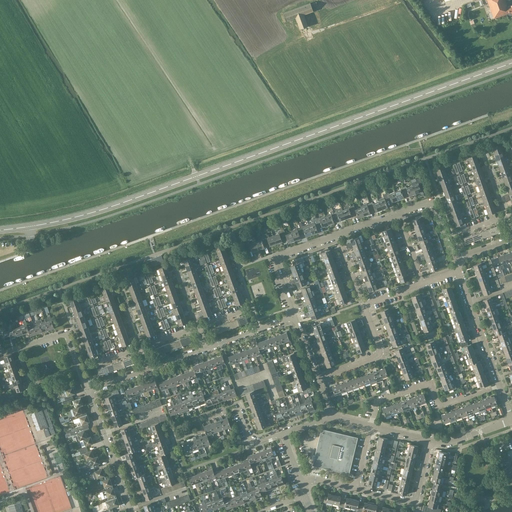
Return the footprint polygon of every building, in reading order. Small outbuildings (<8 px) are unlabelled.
[(511,4),(511,5),(507,6),(506,3),(504,0),(486,0),(493,18),(494,18),(511,12),(511,14),(511,4)] [(310,3),(295,8),(283,13),(286,22),(295,18),(299,29),(308,26),(304,15),(313,12),(310,3)] [(494,155),(502,152),(500,146),(492,149),(494,155)] [(503,154),(502,152),(494,155),(496,160),(504,157),(506,157),(505,154),(503,154)] [(468,158),(470,164),(478,161),(475,155),(468,158)] [(496,160),(498,166),(506,163),(504,157),(496,160)] [(478,161),(470,164),(472,169),(480,166),(478,161)] [(498,166),(500,172),(508,169),(506,163),(498,166)] [(435,169),(437,175),(445,172),(443,166),(435,169)] [(482,172),(480,166),(472,169),(474,175),(482,172)] [(508,169),(500,172),(502,177),(510,174),(508,169)] [(437,175),(439,181),(447,178),(445,172),(437,175)] [(484,178),(482,172),(474,175),(476,180),(484,178)] [(502,177),(504,183),(511,180),(511,179),(510,174),(502,177)] [(416,184),(412,186),(414,194),(420,191),(419,188),(422,187),(419,178),(416,179),(417,181),(415,182),(416,184)] [(447,178),(439,181),(441,186),(449,184),(447,178)] [(484,178),(476,180),(478,186),(486,183),(484,178)] [(478,186),(480,192),(488,189),(486,183),(478,186)] [(441,186),(443,192),(451,189),(449,184),(441,186)] [(405,187),(402,188),(405,193),(407,192),(408,196),(414,194),(412,186),(406,188),(405,187)] [(394,192),(397,200),(403,198),(402,194),(405,193),(402,188),(400,189),(400,190),(394,192)] [(451,189),(443,192),(445,198),(453,195),(451,189)] [(480,192),(482,197),(490,195),(488,189),(480,192)] [(391,202),(397,200),(394,192),(388,194),(388,193),(385,194),(387,199),(390,198),(391,202)] [(384,199),(378,201),(381,209),(387,207),(384,201),(387,199),(385,194),(382,195),(384,199)] [(456,194),(453,195),(445,198),(447,203),(455,201),(458,200),(456,194)] [(482,197),(484,203),(492,200),(490,195),(482,197)] [(492,200),(484,203),(486,209),(494,206),(492,200)] [(369,203),(371,209),(373,208),(375,211),(381,209),(378,201),(372,203),(372,202),(369,203)] [(447,203),(449,209),(457,206),(455,201),(447,203)] [(368,210),(371,209),(369,203),(366,204),(366,203),(360,206),(360,208),(363,216),(364,216),(366,215),(367,215),(367,214),(369,214),(368,210)] [(346,209),(342,210),(345,218),(351,216),(349,213),(352,212),(350,206),(349,204),(345,206),(346,209)] [(350,206),(352,212),(355,211),(357,218),(363,216),(360,208),(355,210),(353,205),(350,206)] [(457,206),(449,209),(451,215),(459,212),(457,206)] [(496,212),(494,206),(486,209),(488,215),(496,212)] [(333,212),(335,218),(338,217),(339,221),(345,218),(342,210),(337,212),(336,211),(333,212)] [(335,218),(333,212),(330,213),(324,215),(328,226),(332,224),(331,224),(334,223),(333,219),(335,218)] [(461,218),(459,212),(451,215),(453,220),(461,218)] [(324,215),(316,219),(318,224),(320,223),(322,227),(324,226),(325,227),(328,227),(328,226),(324,215)] [(406,226),(407,228),(421,223),(419,217),(411,220),(412,223),(409,225),(406,226)] [(463,223),(461,218),(453,220),(455,226),(463,223)] [(315,225),(318,224),(316,219),(313,219),(314,222),(308,224),(312,234),(318,232),(315,225)] [(298,224),(300,228),(302,234),(304,233),(306,236),(312,234),(308,224),(302,226),(301,223),(298,224)] [(421,223),(407,228),(408,230),(414,228),(415,231),(423,228),(421,223)] [(498,226),(489,229),(491,235),(500,231),(498,226)] [(291,231),(291,233),(294,241),(300,239),(299,235),(302,234),(300,228),(297,229),(297,228),(291,231)] [(383,237),(397,232),(396,229),(390,231),(389,228),(381,232),(383,237)] [(411,238),(413,237),(425,233),(423,228),(415,231),(416,233),(411,235),(411,238)] [(489,229),(480,232),(482,238),(491,235),(489,229)] [(284,230),(281,231),(283,237),(286,236),(288,243),(294,241),(291,233),(286,235),(284,230)] [(273,236),(276,244),(281,242),(280,238),(283,237),(281,231),(278,232),(279,234),(273,236)] [(397,232),(383,237),(379,238),(381,243),(385,242),(393,239),(392,236),(398,234),(397,232)] [(474,241),(482,238),(480,232),(472,235),(474,241)] [(263,244),(266,243),(263,235),(262,233),(259,235),(260,238),(259,238),(259,241),(255,242),(258,250),(259,251),(260,251),(262,251),(262,250),(262,249),(264,248),(263,244)] [(418,238),(419,241),(427,238),(425,233),(413,237),(414,240),(418,238)] [(270,246),(276,244),(273,236),(269,237),(268,235),(267,235),(266,234),(263,235),(266,243),(268,242),(270,246)] [(465,244),(474,241),(472,235),(463,238),(465,244)] [(345,245),(346,248),(360,243),(358,237),(350,240),(351,243),(345,245)] [(429,243),(427,238),(419,241),(420,244),(414,246),(415,248),(429,243)] [(387,247),(401,242),(400,239),(394,241),(393,239),(385,242),(387,247)] [(258,250),(255,242),(250,244),(249,243),(246,244),(248,250),(251,249),(252,252),(258,250)] [(402,244),(401,242),(387,247),(388,252),(397,249),(396,246),(402,244)] [(353,248),(354,251),(362,248),(360,243),(346,248),(347,250),(353,248)] [(421,249),(422,251),(431,248),(429,243),(415,248),(416,251),(421,249)] [(215,248),(217,254),(225,251),(223,245),(215,248)] [(362,248),(354,251),(355,253),(349,255),(350,258),(364,252),(362,248)] [(423,254),(417,256),(417,259),(432,253),(431,248),(422,251),(423,254)] [(398,251),(397,249),(388,252),(390,257),(406,251),(405,249),(398,251)] [(321,253),(323,258),(337,253),(336,251),(330,253),(329,250),(321,253)] [(225,251),(217,254),(219,259),(227,257),(225,251)] [(390,257),(392,262),(401,259),(400,256),(406,254),(406,251),(390,257)] [(366,258),(364,252),(350,258),(351,260),(357,258),(358,261),(366,258)] [(325,263),(333,260),(332,258),(338,256),(337,253),(323,258),(325,263)] [(425,259),(426,261),(434,258),(432,253),(417,259),(418,261),(425,259)] [(511,262),(509,253),(503,255),(506,263),(509,261),(511,266),(511,265),(511,262)] [(161,255),(147,260),(149,268),(164,263),(161,255)] [(497,257),(502,269),(504,268),(502,264),(506,263),(503,255),(497,257)] [(183,260),(185,266),(193,263),(191,257),(183,260)] [(229,262),(227,257),(219,259),(221,265),(229,262)] [(285,271),(286,273),(301,268),(299,263),(300,264),(301,264),(302,263),(303,262),(304,261),(303,258),(302,258),(301,257),(292,260),(293,262),(292,262),(293,265),(290,266),(291,269),(285,271)] [(498,266),(499,270),(502,269),(497,257),(491,259),(494,267),(498,266)] [(353,265),(354,268),(368,263),(366,258),(358,261),(358,263),(353,265)] [(423,265),(424,268),(436,263),(434,258),(426,261),(427,264),(423,265)] [(392,262),(394,267),(406,263),(405,260),(401,261),(401,259),(392,262)] [(334,263),(333,260),(325,263),(327,268),(341,263),(340,261),(334,263)] [(231,268),(229,262),(221,265),(223,271),(231,268)] [(473,268),(475,272),(483,269),(481,266),(485,264),(484,262),(480,263),(471,266),(472,268),(473,268)] [(187,271),(196,268),(196,267),(195,268),(193,263),(185,266),(187,271)] [(327,268),(329,273),(337,270),(336,268),(342,266),(341,263),(327,268)] [(360,268),(361,271),(370,268),(368,263),(354,268),(355,270),(360,268)] [(394,267),(396,272),(404,269),(403,267),(407,265),(406,263),(394,267)] [(436,263),(424,268),(421,269),(422,271),(429,269),(430,272),(438,268),(436,263)] [(158,269),(160,275),(168,272),(166,266),(158,269)] [(197,268),(196,268),(187,271),(189,277),(197,274),(195,269),(197,268)] [(231,268),(223,271),(225,276),(233,274),(231,268)] [(301,268),(286,273),(287,276),(293,274),(294,276),(302,273),(302,272),(303,271),(302,268),(301,269),(301,268)] [(370,268),(361,271),(362,273),(356,275),(357,278),(371,273),(370,268)] [(404,269),(396,272),(398,277),(410,273),(409,270),(405,272),(404,269)] [(484,272),(483,269),(475,272),(476,275),(475,276),(476,278),(485,275),(488,273),(488,271),(484,272)] [(337,270),(329,273),(331,278),(343,274),(342,271),(338,273),(337,270)] [(168,272),(160,275),(162,280),(170,277),(168,272)] [(413,272),(410,273),(398,277),(400,282),(408,279),(407,277),(414,274),(413,272)] [(290,284),(292,283),(304,278),(302,273),(294,276),(295,279),(289,281),(290,284)] [(345,273),(343,274),(331,278),(332,283),(341,280),(340,278),(346,276),(345,273)] [(373,278),(371,273),(357,278),(358,280),(364,278),(365,281),(373,278)] [(197,274),(189,277),(191,283),(199,280),(197,274)] [(225,276),(227,282),(235,279),(233,274),(225,276)] [(478,280),(479,283),(487,280),(485,275),(476,278),(477,280),(478,280)] [(126,280),(128,286),(136,283),(134,277),(126,280)] [(162,280),(164,286),(172,283),(170,277),(162,280)] [(306,283),(304,278),(292,283),(293,285),(297,284),(297,287),(306,283)] [(373,278),(365,281),(366,283),(360,286),(361,288),(375,283),(373,278)] [(227,282),(229,288),(237,285),(235,279),(227,282)] [(200,282),(199,280),(191,283),(193,288),(201,285),(203,285),(202,282),(200,282)] [(334,289),(348,284),(347,281),(342,283),(341,280),(332,283),(334,289)] [(487,280),(479,283),(480,287),(479,287),(480,289),(489,286),(487,280)] [(128,286),(130,292),(138,289),(136,283),(128,286)] [(172,283),(164,286),(166,291),(174,289),(172,283)] [(377,288),(375,283),(361,288),(362,291),(368,289),(369,291),(377,288)] [(349,286),(348,284),(334,289),(336,294),(344,291),(343,288),(349,286)] [(202,288),(201,285),(193,288),(195,294),(203,291),(205,290),(204,287),(202,288)] [(237,285),(229,288),(231,293),(239,291),(237,285)] [(296,296),(311,291),(309,285),(301,288),(302,291),(295,294),(296,296)] [(101,289),(103,295),(111,292),(109,286),(101,289)] [(442,296),(452,292),(450,286),(442,289),(443,293),(441,293),(442,296)] [(491,292),(489,286),(480,289),(481,292),(482,291),(483,295),(491,292)] [(130,292),(132,297),(140,295),(138,289),(130,292)] [(176,294),(174,289),(166,291),(169,297),(176,294)] [(203,291),(195,294),(197,299),(205,297),(203,291)] [(241,296),(239,291),(231,293),(233,299),(241,296)] [(304,296),(305,299),(313,296),(311,291),(296,296),(297,299),(304,296)] [(338,299),(352,294),(351,291),(345,293),(344,291),(336,294),(338,299)] [(103,295),(106,301),(113,298),(111,292),(103,295)] [(454,298),(452,292),(442,296),(444,302),(446,301),(454,298)] [(178,300),(176,294),(169,297),(171,303),(178,300)] [(353,296),(352,294),(338,299),(340,304),(348,301),(347,298),(353,296)] [(411,297),(413,303),(421,300),(419,294),(411,297)] [(132,297),(134,303),(142,300),(140,295),(132,297)] [(244,302),(241,296),(233,299),(236,305),(244,302)] [(315,301),(313,296),(305,299),(306,301),(302,303),(303,305),(315,301)] [(199,305),(207,302),(209,302),(208,299),(206,299),(205,297),(197,299),(199,305)] [(483,304),(483,306),(492,303),(490,297),(482,300),(484,304),(483,304)] [(69,301),(71,307),(79,304),(77,298),(69,301)] [(113,298),(106,301),(108,306),(115,303),(113,298)] [(454,298),(446,301),(448,307),(456,304),(454,298)] [(134,303),(136,309),(144,306),(142,300),(134,303)] [(180,306),(178,300),(171,303),(173,308),(180,306)] [(308,309),(317,306),(320,305),(319,303),(317,304),(316,305),(315,302),(317,301),(316,300),(315,301),(303,305),(304,308),(307,307),(308,309)] [(413,303),(415,309),(423,306),(421,300),(413,303)] [(207,302),(199,305),(201,311),(209,308),(207,302)] [(108,306),(110,312),(117,309),(115,303),(108,306)] [(485,308),(487,312),(494,309),(492,303),(483,306),(484,309),(485,308)] [(79,304),(71,307),(73,312),(81,309),(79,304)] [(458,310),(456,304),(448,307),(450,313),(458,310)] [(136,309),(138,314),(146,312),(144,306),(136,309)] [(182,311),(180,306),(173,308),(175,314),(182,311)] [(305,313),(306,316),(319,311),(317,306),(308,309),(309,312),(305,313)] [(423,306),(415,309),(417,314),(425,311),(423,306)] [(211,314),(209,308),(201,311),(203,317),(211,314)] [(73,312),(75,318),(83,315),(81,309),(73,312)] [(117,309),(110,312),(112,318),(119,315),(117,309)] [(380,312),(382,318),(390,315),(388,309),(380,312)] [(487,316),(488,318),(496,315),(494,309),(487,312),(488,315),(487,316)] [(460,315),(458,310),(450,313),(452,318),(460,315)] [(182,311),(175,314),(177,320),(184,317),(182,311)] [(320,316),(319,311),(306,316),(307,318),(311,317),(312,319),(320,316)] [(427,317),(425,311),(417,314),(419,320),(427,317)] [(138,314),(140,320),(148,317),(146,312),(138,314)] [(83,315),(75,318),(77,324),(85,321),(83,315)] [(121,320),(119,315),(112,318),(114,323),(121,320)] [(390,315),(382,318),(384,323),(392,320),(390,315)] [(460,315),(452,318),(454,324),(462,321),(460,315)] [(490,320),(491,323),(499,321),(496,315),(488,318),(488,320),(490,320)] [(45,323),(48,330),(54,328),(50,316),(47,317),(49,322),(45,323)] [(245,316),(237,319),(239,325),(248,322),(245,316)] [(140,320),(143,326),(150,323),(148,317),(140,320)] [(187,323),(184,317),(177,320),(179,325),(187,323)] [(421,326),(429,323),(431,322),(430,320),(428,320),(427,317),(419,320),(421,326)] [(48,330),(45,323),(45,321),(42,323),(41,319),(38,320),(42,332),(48,330)] [(230,328),(239,325),(237,319),(228,322),(230,328)] [(348,327),(362,322),(361,320),(356,322),(355,319),(346,322),(348,327)] [(23,334),(29,332),(26,324),(25,320),(22,321),(24,326),(21,327),(23,334)] [(37,326),(34,327),(36,334),(42,332),(38,320),(35,321),(37,326)] [(123,326),(121,320),(114,323),(116,329),(123,326)] [(394,326),(392,320),(384,323),(386,329),(394,326)] [(87,326),(85,321),(77,324),(79,329),(87,326)] [(464,327),(462,321),(454,324),(455,328),(453,328),(454,331),(464,327)] [(499,321),(491,323),(492,327),(491,328),(492,330),(501,327),(499,321)] [(228,322),(219,325),(222,331),(230,328),(228,322)] [(348,327),(350,332),(358,329),(358,327),(363,325),(362,322),(348,327)] [(23,334),(21,327),(17,328),(16,323),(13,324),(17,336),(23,334)] [(29,323),(26,324),(29,332),(30,336),(36,334),(34,327),(30,328),(29,323)] [(150,323),(143,326),(145,331),(152,328),(150,323)] [(309,330),(310,333),(322,328),(320,323),(312,326),(313,329),(309,330)] [(431,329),(429,323),(421,326),(423,332),(431,329)] [(11,338),(17,336),(13,324),(10,325),(12,330),(9,331),(11,338)] [(213,334),(222,331),(219,325),(211,328),(213,334)] [(11,338),(9,331),(7,326),(4,327),(6,332),(2,333),(5,340),(11,338)] [(89,332),(87,326),(79,329),(82,335),(89,332)] [(123,326),(116,329),(118,335),(125,332),(123,326)] [(386,329),(388,335),(396,332),(394,326),(386,329)] [(466,333),(464,327),(454,331),(455,333),(457,333),(458,336),(466,333)] [(502,329),(501,327),(492,330),(493,332),(494,331),(495,336),(497,335),(497,334),(505,332),(504,328),(502,329)] [(154,334),(152,328),(145,331),(147,337),(154,334)] [(322,328),(310,333),(308,334),(309,336),(315,334),(316,337),(324,334),(322,328)] [(358,329),(350,332),(352,337),(364,333),(363,331),(359,332),(358,329)] [(89,332),(82,335),(84,340),(91,338),(89,332)] [(127,338),(125,332),(118,335),(120,340),(127,338)] [(286,332),(280,334),(283,342),(284,342),(287,340),(289,344),(291,344),(290,339),(289,340),(286,332)] [(396,332),(388,335),(390,341),(398,338),(396,332)] [(497,339),(498,341),(507,337),(505,332),(497,334),(497,335),(499,338),(497,339)] [(365,336),(364,333),(352,337),(354,342),(362,339),(361,337),(365,336)] [(466,333),(458,336),(460,342),(466,340),(469,339),(468,339),(469,338),(468,335),(467,335),(466,333)] [(283,342),(280,334),(274,336),(277,344),(278,344),(282,343),(283,347),(285,346),(284,342),(283,342)] [(313,341),(314,343),(326,339),(324,334),(316,337),(317,339),(313,341)] [(188,336),(180,339),(182,345),(191,342),(188,336)] [(279,348),(278,344),(277,344),(274,336),(268,338),(271,346),(272,346),(276,345),(277,349),(279,348)] [(500,343),(502,346),(509,343),(507,337),(498,341),(499,343),(500,343)] [(84,340),(86,346),(93,343),(91,338),(84,340)] [(130,343),(127,338),(120,340),(122,346),(130,343)] [(274,350),(272,346),(271,346),(268,338),(262,341),(265,349),(266,348),(268,352),(274,350)] [(400,344),(398,338),(390,341),(392,347),(400,344)] [(174,348),(182,345),(180,339),(172,342),(174,348)] [(326,339),(314,343),(312,344),(313,346),(318,344),(319,347),(328,344),(326,339)] [(362,339),(354,342),(356,347),(368,343),(367,341),(363,342),(362,339)] [(265,349),(262,341),(256,343),(257,345),(258,345),(259,350),(264,349),(265,353),(268,352),(266,348),(265,349)] [(425,344),(427,350),(435,347),(437,346),(436,344),(434,344),(433,341),(425,344)] [(172,342),(163,346),(165,352),(174,348),(172,342)] [(93,343),(86,346),(88,352),(95,349),(93,343)] [(369,346),(368,343),(356,347),(358,353),(366,350),(365,347),(369,346)] [(511,346),(511,347),(509,343),(502,346),(503,350),(502,350),(502,352),(511,349),(511,346)] [(328,344),(319,347),(320,349),(316,351),(317,353),(330,349),(328,344)] [(462,351),(463,354),(473,350),(470,344),(468,345),(462,347),(464,351),(462,351)] [(257,345),(251,348),(254,356),(255,355),(259,354),(260,358),(263,357),(261,353),(260,353),(259,350),(258,345),(257,345)] [(156,355),(165,352),(163,346),(154,349),(156,355)] [(394,350),(396,356),(404,353),(402,347),(394,350)] [(435,347),(427,350),(429,356),(438,353),(435,347)] [(254,356),(251,348),(245,350),(248,358),(249,357),(253,356),(254,360),(257,359),(255,355),(254,356)] [(97,355),(95,349),(88,352),(90,358),(97,355)] [(322,355),(323,357),(331,354),(330,349),(317,353),(318,356),(322,355)] [(504,354),(506,358),(511,355),(511,349),(502,352),(503,355),(504,354)] [(251,361),(249,357),(248,358),(245,350),(239,352),(242,360),(244,359),(247,358),(248,362),(251,361)] [(465,356),(467,359),(475,356),(473,350),(463,354),(464,356),(465,356)] [(245,363),(244,359),(242,360),(239,352),(233,354),(236,362),(238,362),(241,360),(242,364),(245,363)] [(286,357),(287,361),(288,362),(296,359),(293,352),(286,355),(286,354),(281,356),(282,358),(286,357)] [(396,356),(398,362),(406,359),(404,353),(396,356)] [(440,359),(438,353),(429,356),(431,362),(440,359)] [(3,360),(4,363),(13,360),(11,354),(0,357),(0,359),(0,361),(3,360)] [(239,365),(238,362),(236,362),(233,354),(228,356),(231,364),(234,363),(236,367),(239,365)] [(321,363),(333,359),(331,354),(323,357),(324,360),(320,361),(321,363)] [(222,355),(216,357),(220,369),(223,368),(221,364),(225,363),(222,355)] [(475,356),(467,359),(469,365),(471,364),(477,362),(475,356)] [(132,357),(123,360),(125,366),(134,363),(132,357)] [(210,359),(213,367),(216,366),(217,370),(220,369),(216,357),(210,359)] [(210,359),(204,361),(208,373),(211,372),(210,370),(214,369),(213,367),(210,359)] [(290,368),(298,365),(296,359),(288,362),(287,361),(283,362),(284,364),(288,363),(289,366),(290,368)] [(335,364),(333,359),(321,363),(322,366),(326,365),(327,367),(335,364)] [(406,359),(398,362),(400,368),(408,365),(406,359)] [(436,366),(436,367),(442,364),(440,359),(431,362),(434,367),(436,366)] [(7,369),(8,368),(15,366),(13,360),(4,363),(2,364),(3,367),(6,366),(7,369)] [(123,360),(114,363),(117,369),(125,366),(123,360)] [(198,363),(201,371),(204,370),(206,374),(208,373),(204,361),(198,363)] [(471,364),(473,370),(481,367),(479,361),(477,362),(471,364)] [(114,363),(106,366),(108,372),(117,369),(114,363)] [(192,366),(193,370),(194,369),(198,380),(200,379),(198,373),(201,372),(201,371),(198,363),(192,366)] [(436,367),(438,372),(446,369),(444,363),(442,364),(436,367)] [(291,370),(292,372),(292,374),(300,371),(298,365),(290,368),(289,366),(286,368),(287,371),(291,370)] [(411,371),(408,365),(400,368),(402,374),(411,371)] [(5,373),(6,376),(18,371),(15,366),(8,368),(9,371),(5,373)] [(99,375),(108,372),(106,366),(97,369),(99,375)] [(473,370),(475,376),(483,373),(481,367),(473,370)] [(385,368),(379,370),(382,378),(388,376),(385,368)] [(194,369),(193,370),(188,372),(191,379),(191,380),(194,379),(195,382),(198,381),(198,380),(194,369)] [(446,369),(438,372),(440,378),(448,375),(446,369)] [(382,380),(382,378),(379,370),(376,371),(376,370),(373,371),(373,372),(376,380),(376,382),(382,380)] [(11,377),(12,380),(20,377),(18,371),(6,376),(7,378),(11,377)] [(294,380),(302,377),(300,371),(292,374),(292,372),(288,374),(289,376),(292,375),(294,378),(294,380)] [(413,377),(411,371),(402,374),(405,380),(413,377)] [(182,374),(186,386),(189,385),(187,380),(191,379),(188,372),(182,374)] [(367,373),(367,374),(370,382),(376,380),(373,372),(370,373),(370,372),(367,373)] [(483,373),(475,376),(477,381),(486,378),(483,373)] [(184,387),(186,386),(182,374),(176,376),(179,383),(179,384),(183,383),(184,387)] [(367,374),(361,376),(364,384),(370,382),(367,374)] [(450,381),(448,375),(440,378),(442,384),(450,381)] [(176,376),(170,378),(175,390),(176,389),(177,389),(176,384),(179,383),(176,376)] [(361,376),(355,378),(358,386),(364,384),(361,376)] [(20,377),(12,380),(14,383),(9,385),(10,387),(22,383),(20,377)] [(304,382),(302,377),(294,380),(294,378),(290,380),(291,382),(295,381),(296,384),(296,385),(304,382)] [(170,378),(165,380),(167,387),(170,386),(172,391),(173,390),(175,390),(170,378)] [(355,378),(350,381),(352,388),(358,386),(355,378)] [(450,381),(442,384),(445,390),(447,389),(448,391),(456,389),(455,386),(453,387),(451,384),(451,383),(455,382),(455,383),(458,382),(461,381),(460,378),(457,379),(452,380),(450,381)] [(488,384),(486,378),(477,381),(480,387),(488,384)] [(155,379),(148,382),(151,389),(154,388),(156,392),(159,391),(155,379)] [(169,392),(167,387),(165,380),(158,382),(161,391),(165,390),(166,393),(169,392)] [(350,381),(344,383),(347,391),(352,388),(350,381)] [(143,384),(147,395),(149,394),(148,390),(151,389),(148,382),(143,384)] [(307,388),(304,382),(296,385),(296,384),(292,386),(293,389),(297,388),(298,391),(307,388)] [(24,389),(22,383),(10,387),(11,390),(13,389),(15,395),(19,393),(18,391),(24,389)] [(344,383),(338,385),(341,393),(347,391),(344,383)] [(143,384),(137,386),(139,393),(143,392),(144,396),(147,395),(143,384)] [(230,397),(226,386),(226,384),(224,385),(224,387),(224,389),(221,390),(222,392),(225,400),(230,397)] [(226,386),(230,397),(236,395),(234,388),(230,389),(229,385),(226,386)] [(335,395),(341,393),(338,385),(332,387),(333,391),(335,395)] [(65,400),(73,397),(72,395),(75,394),(72,386),(64,389),(67,396),(64,397),(65,400)] [(131,388),(135,400),(138,399),(136,394),(139,393),(137,386),(131,388)] [(132,401),(135,400),(131,388),(125,390),(127,397),(131,396),(132,401)] [(104,397),(106,403),(115,400),(115,397),(117,397),(116,395),(119,394),(117,389),(110,392),(111,395),(104,397)] [(225,400),(222,392),(219,393),(217,389),(214,390),(219,402),(225,400)] [(213,404),(219,402),(214,390),(212,391),(213,394),(210,395),(213,404)] [(255,395),(253,390),(252,391),(249,392),(246,393),(245,393),(247,399),(255,396),(256,397),(260,396),(259,394),(255,395)] [(200,404),(205,402),(206,402),(202,392),(201,391),(199,392),(200,396),(197,397),(200,404)] [(204,391),(202,392),(206,402),(205,402),(207,406),(213,404),(210,395),(209,394),(206,395),(205,394),(204,391)] [(177,395),(178,399),(182,411),(188,409),(185,400),(182,401),(179,394),(177,395)] [(200,404),(197,397),(197,396),(193,397),(192,394),(190,395),(194,406),(200,404)] [(423,394),(417,396),(420,404),(426,402),(423,394)] [(188,409),(194,406),(190,395),(187,396),(188,399),(185,400),(188,409)] [(496,395),(488,398),(491,406),(497,404),(495,399),(497,398),(496,395)] [(255,396),(247,399),(249,405),(257,402),(258,403),(262,402),(261,400),(257,401),(256,397),(255,396)] [(302,413),(308,411),(305,403),(306,403),(303,396),(301,397),(304,403),(300,405),(299,405),(302,413)] [(417,396),(411,398),(414,406),(420,404),(417,396)] [(73,400),(73,397),(65,400),(66,403),(73,400),(75,407),(71,408),(71,409),(79,406),(83,405),(80,397),(73,400)] [(309,401),(306,403),(305,403),(308,411),(314,409),(311,401),(312,400),(310,397),(308,397),(309,401)] [(408,408),(414,406),(411,398),(409,399),(409,398),(405,399),(406,400),(405,400),(408,408)] [(488,398),(482,400),(485,409),(491,406),(488,398)] [(177,404),(174,405),(176,413),(182,411),(178,399),(175,400),(177,404)] [(108,409),(124,404),(126,403),(125,400),(117,403),(115,400),(106,403),(108,409)] [(409,411),(408,408),(405,400),(400,402),(402,411),(406,409),(406,412),(409,411)] [(485,409),(482,400),(476,403),(479,411),(480,413),(486,411),(485,409)] [(176,413),(174,405),(172,401),(169,402),(171,405),(167,406),(170,415),(176,413)] [(296,415),(302,413),(299,405),(300,405),(299,401),(293,403),(294,407),(293,407),(296,415)] [(259,407),(258,403),(257,402),(249,405),(252,411),(259,408),(260,409),(264,408),(263,406),(259,407)] [(400,402),(394,404),(397,413),(402,411),(400,402)] [(287,409),(290,417),(296,415),(293,407),(294,407),(293,403),(290,404),(292,408),(288,409),(287,409)] [(473,413),(479,411),(476,403),(470,405),(473,413)] [(110,416),(117,413),(119,412),(118,409),(121,408),(124,406),(124,404),(108,409),(110,416)] [(394,404),(388,406),(391,415),(397,413),(394,404)] [(284,420),(290,417),(287,409),(288,409),(287,405),(285,406),(286,410),(282,411),(281,412),(284,420)] [(470,405),(464,407),(467,415),(473,413),(470,405)] [(36,412),(35,413),(41,429),(43,429),(46,437),(50,435),(55,433),(45,406),(40,408),(41,410),(36,412)] [(65,422),(75,419),(79,417),(79,414),(82,413),(79,406),(71,409),(74,416),(68,418),(64,420),(65,422)] [(385,417),(391,415),(388,406),(385,407),(385,406),(382,407),(382,408),(382,409),(385,417)] [(278,422),(284,420),(281,412),(282,411),(281,407),(278,408),(280,412),(275,414),(278,422)] [(462,417),(467,415),(464,407),(459,409),(462,417)] [(261,413),(260,409),(259,408),(252,411),(254,417),(262,414),(262,416),(266,414),(265,411),(261,413)] [(459,409),(453,411),(456,419),(462,417),(459,409)] [(450,421),(456,419),(453,411),(447,413),(450,421)] [(79,417),(75,419),(76,421),(79,423),(79,426),(82,425),(89,422),(85,412),(82,413),(79,414),(79,417)] [(112,422),(124,417),(128,416),(127,414),(126,414),(123,415),(119,416),(117,413),(110,416),(112,422)] [(444,423),(450,421),(447,413),(441,415),(444,423)] [(254,417),(256,423),(264,420),(264,421),(268,420),(266,414),(262,416),(262,414),(254,417)] [(222,417),(220,418),(225,429),(230,427),(227,418),(229,418),(228,415),(225,416),(226,419),(223,420),(222,417)] [(124,417),(112,422),(114,427),(122,425),(121,422),(125,420),(124,417)] [(216,419),(214,420),(219,431),(225,429),(220,418),(219,418),(220,421),(217,422),(216,419)] [(210,421),(208,422),(213,434),(219,431),(214,420),(213,420),(214,423),(211,424),(210,421)] [(264,420),(256,423),(258,429),(266,426),(266,427),(270,426),(270,423),(265,425),(264,421),(264,420)] [(203,427),(207,436),(213,434),(208,422),(207,422),(208,425),(203,427)] [(158,423),(156,423),(154,424),(151,425),(149,426),(150,429),(147,430),(148,433),(160,429),(158,423)] [(122,435),(134,431),(133,428),(128,430),(127,427),(120,429),(122,435)] [(154,434),(155,437),(162,435),(160,429),(148,433),(149,436),(154,434)] [(315,452),(312,465),(346,473),(349,474),(357,438),(324,430),(321,429),(317,447),(316,446),(315,452)] [(77,441),(82,439),(86,438),(84,431),(78,433),(77,430),(70,433),(71,436),(74,434),(77,441)] [(134,434),(134,431),(122,435),(124,441),(133,438),(132,435),(134,434)] [(162,435),(155,437),(156,441),(152,442),(153,445),(164,441),(162,435)] [(198,449),(204,447),(200,435),(198,436),(199,438),(196,439),(195,437),(194,437),(198,449)] [(200,435),(204,447),(210,445),(207,436),(202,437),(201,435),(200,435)] [(79,451),(86,448),(85,446),(92,443),(90,436),(86,438),(82,439),(85,446),(78,448),(79,451)] [(192,451),(198,449),(194,437),(192,438),(193,440),(190,442),(189,439),(188,439),(192,451)] [(379,437),(378,443),(386,445),(387,439),(379,437)] [(134,441),(133,438),(124,441),(126,447),(138,443),(137,440),(134,441)] [(186,453),(192,451),(188,439),(186,440),(187,443),(184,444),(183,441),(180,442),(181,445),(183,444),(186,453)] [(28,484),(25,485),(33,511),(34,493),(33,494),(32,490),(35,490),(35,481),(39,481),(39,478),(41,479),(46,477),(38,448),(38,451),(35,441),(34,482),(29,484),(28,484)] [(166,447),(164,441),(153,445),(154,448),(157,446),(158,450),(166,447)] [(139,446),(138,443),(126,447),(128,453),(124,454),(124,455),(132,452),(137,450),(136,447),(139,446)] [(378,443),(376,449),(384,451),(386,445),(378,443)] [(410,444),(408,450),(417,452),(418,446),(410,444)] [(166,447),(158,450),(159,453),(156,454),(157,456),(168,452),(166,447)] [(271,447),(264,450),(269,461),(271,460),(270,458),(273,456),(274,457),(271,447)] [(87,451),(86,448),(79,451),(80,454),(83,453),(86,460),(93,457),(91,450),(87,451)] [(376,449),(375,455),(383,457),(384,451),(376,449)] [(259,452),(261,459),(265,458),(266,462),(269,461),(264,450),(259,452)] [(408,450),(407,456),(415,458),(417,452),(408,450)] [(445,460),(446,456),(447,453),(438,451),(437,458),(445,460)] [(126,461),(138,456),(137,454),(133,455),(132,452),(124,455),(126,461)] [(158,459),(159,462),(167,459),(165,454),(168,452),(157,456),(153,458),(154,460),(158,459)] [(258,460),(261,459),(259,452),(253,454),(257,466),(259,465),(258,460)] [(247,456),(248,458),(248,460),(249,460),(251,466),(254,465),(254,467),(257,466),(253,454),(247,456)] [(375,455),(373,461),(382,463),(382,459),(385,460),(386,457),(383,457),(375,455)] [(97,456),(93,457),(86,460),(89,459),(92,466),(85,468),(86,471),(94,468),(98,467),(97,464),(100,463),(97,456)] [(139,459),(138,456),(126,461),(128,466),(138,463),(136,460),(139,459)] [(407,456),(405,462),(414,464),(415,458),(407,456)] [(511,474),(511,463),(510,456),(501,458),(506,476),(511,474)] [(244,461),(243,462),(247,474),(249,473),(248,468),(251,467),(251,466),(249,460),(248,460),(248,458),(244,460),(244,461)] [(437,458),(435,464),(444,466),(446,466),(448,460),(445,460),(437,458)] [(156,467),(157,470),(169,465),(167,459),(159,462),(160,465),(156,467)] [(373,461),(372,467),(382,469),(383,467),(381,466),(382,463),(373,461)] [(243,462),(237,464),(239,471),(242,470),(244,475),(247,474),(243,462)] [(405,465),(404,468),(412,470),(414,464),(405,462),(403,462),(402,464),(405,465)] [(139,466),(138,463),(128,466),(131,472),(142,468),(146,467),(145,464),(139,466)] [(237,464),(231,466),(235,478),(237,477),(236,472),(239,471),(237,464)] [(435,464),(434,470),(442,472),(444,466),(435,464)] [(162,471),(163,474),(171,471),(169,465),(157,470),(158,472),(162,471)] [(225,468),(227,476),(231,474),(232,479),(235,478),(231,466),(225,468)] [(382,472),(382,469),(372,467),(370,473),(379,475),(379,471),(382,472)] [(94,468),(86,471),(84,472),(85,476),(93,474),(95,480),(104,476),(102,469),(94,471),(94,468)] [(133,478),(140,475),(139,472),(143,471),(142,468),(131,472),(133,478)] [(211,477),(214,476),(213,473),(214,472),(212,468),(206,471),(210,482),(213,481),(211,477)] [(224,477),(227,476),(225,468),(219,470),(223,482),(226,481),(224,477)] [(404,468),(402,474),(411,476),(412,470),(404,468)] [(221,483),(223,482),(219,470),(214,472),(213,473),(214,476),(216,480),(219,479),(221,483)] [(434,470),(433,476),(441,478),(442,472),(434,470)] [(171,471),(163,474),(165,477),(160,479),(161,481),(173,477),(171,471)] [(200,473),(203,480),(203,482),(207,481),(209,487),(211,486),(210,482),(206,471),(200,473)] [(273,474),(277,486),(283,484),(281,477),(277,478),(275,471),(272,472),(273,474)] [(194,475),(198,487),(201,486),(199,481),(203,480),(200,473),(194,475)] [(369,479),(377,481),(380,481),(381,475),(379,475),(370,473),(369,479)] [(137,477),(139,483),(150,478),(149,476),(145,477),(144,474),(140,475),(133,478),(137,477)] [(272,480),(269,481),(272,488),(277,486),(273,474),(271,475),(272,480)] [(411,476),(402,474),(400,474),(399,476),(402,477),(401,480),(409,482),(411,476)] [(196,488),(198,487),(194,475),(188,477),(191,485),(194,483),(196,488)] [(101,488),(96,490),(97,492),(97,493),(98,493),(102,492),(105,491),(105,490),(109,489),(109,488),(108,486),(111,485),(109,477),(101,480),(102,484),(100,485),(101,488)] [(168,486),(169,485),(172,484),(175,483),(173,477),(161,481),(162,484),(166,483),(168,486)] [(141,488),(148,486),(147,483),(151,481),(150,478),(139,483),(141,488)] [(264,478),(262,479),(266,490),(272,488),(269,481),(266,482),(264,478)] [(260,492),(266,490),(262,479),(259,480),(261,484),(257,485),(258,489),(260,492)] [(376,487),(377,481),(369,479),(367,485),(376,487)] [(401,480),(399,486),(408,488),(409,482),(401,480)] [(434,482),(432,488),(440,490),(442,484),(439,483),(434,482)] [(142,492),(143,494),(155,490),(154,487),(149,489),(148,486),(141,488),(141,489),(140,489),(140,490),(140,492),(141,493),(142,492)] [(254,486),(251,487),(256,498),(261,496),(260,492),(258,489),(256,490),(254,486)] [(406,494),(408,488),(399,486),(398,492),(406,494)] [(250,500),(256,498),(251,487),(249,488),(250,492),(247,493),(250,500)] [(104,499),(101,500),(102,501),(102,503),(105,502),(108,501),(108,500),(113,499),(112,498),(112,496),(115,495),(112,488),(109,489),(105,490),(105,491),(102,492),(104,499)] [(431,494),(439,496),(441,497),(443,491),(440,490),(432,488),(431,494)] [(155,490),(143,494),(145,500),(152,498),(151,495),(156,493),(155,490)] [(242,490),(240,491),(244,502),(250,500),(247,493),(244,494),(242,490)] [(244,502),(240,491),(237,492),(238,496),(235,497),(238,505),(244,502)] [(238,505),(235,497),(235,496),(234,497),(233,494),(231,494),(230,492),(227,493),(232,507),(238,505)] [(225,497),(222,498),(225,505),(226,509),(232,507),(227,493),(224,494),(225,496),(225,497)] [(326,502),(332,503),(334,495),(328,493),(327,497),(324,496),(323,502),(326,503),(326,502)] [(217,494),(215,496),(219,507),(225,505),(222,498),(222,497),(219,499),(217,494)] [(431,494),(429,500),(437,502),(439,496),(431,494)] [(338,506),(341,507),(342,501),(339,500),(340,496),(334,495),(332,503),(338,505),(338,506)] [(219,507),(215,496),(212,497),(213,501),(210,502),(213,509),(219,507)] [(106,510),(99,511),(108,511),(112,511),(111,508),(119,505),(116,498),(113,499),(108,500),(108,501),(105,502),(107,509),(106,510)] [(345,501),(342,501),(341,507),(344,507),(344,506),(350,507),(352,499),(346,498),(345,501)] [(205,499),(203,500),(207,511),(213,509),(210,502),(210,501),(207,502),(205,499)] [(359,511),(361,505),(358,504),(359,501),(352,499),(350,507),(355,508),(354,510),(356,511),(356,510),(358,511),(359,511)] [(145,511),(152,509),(151,506),(159,503),(158,500),(142,505),(145,511)] [(204,511),(207,511),(203,500),(200,501),(202,505),(198,506),(200,511),(204,511)] [(440,503),(437,502),(429,500),(428,507),(429,507),(432,508),(435,508),(436,508),(437,505),(439,505),(440,503)] [(10,511),(22,511),(20,502),(8,506),(10,511)] [(364,506),(361,505),(359,511),(362,511),(363,511),(369,511),(371,502),(368,502),(367,502),(367,503),(364,502),(364,506)] [(378,511),(379,509),(376,509),(377,505),(374,504),(374,503),(371,502),(369,511),(368,511),(378,511)]
